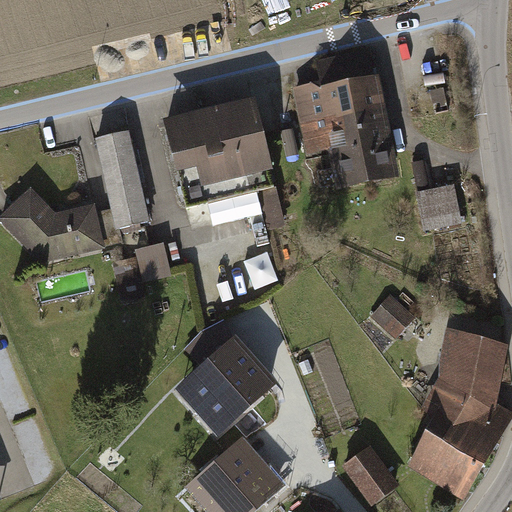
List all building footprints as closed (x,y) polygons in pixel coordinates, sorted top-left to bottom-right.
[(330,195),(395,184),(376,74),(291,89),(303,158),(323,154),(330,195)] [(252,94),(162,114),(185,220),(253,205),(259,231),(281,226),(252,94)] [(0,222),(40,264),(104,251),(118,248),(115,231),(148,225),(130,137),(96,144),(110,212),(97,214),(95,202),(51,209),(33,191),(0,222)] [(455,182),(418,191),(426,228),(463,220),(455,182)] [(145,280),(174,276),(169,243),(140,247),(145,280)] [(258,287),(282,279),(273,251),(249,258),(258,287)] [(144,266),(122,267),(122,297),(145,296),(144,266)] [(369,306),(398,333),(413,317),(384,290),(369,306)] [(232,339),(223,321),(204,330),(188,348),(201,360),(232,339)] [(511,420),(511,416),(495,407),(507,345),(449,334),(437,399),(426,418),(491,456),(511,420)] [(210,404),(252,366),(232,344),(190,382),(210,404)] [(369,369),(381,394),(394,388),(383,363),(369,369)] [(229,425),(271,388),(252,366),(210,404),(229,425)] [(464,501),(491,456),(426,418),(399,462),(464,501)] [(220,511),(248,511),(279,486),(242,443),(191,487),(211,510),(216,506),(220,511)] [(345,464),(370,500),(395,482),(370,447),(345,464)]
